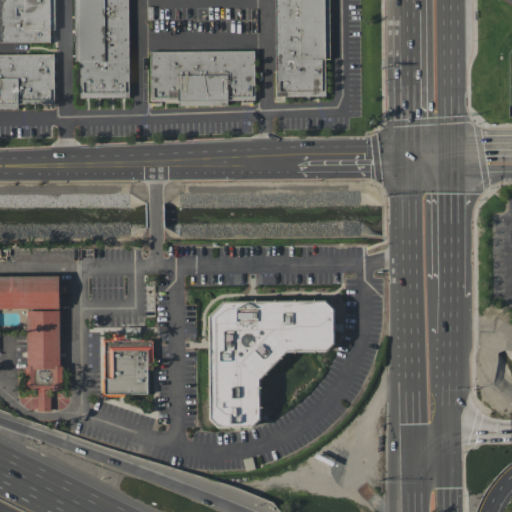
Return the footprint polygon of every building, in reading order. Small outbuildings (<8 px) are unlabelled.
[(0,0),(1,42),(50,42),(50,29),(55,29),(54,0),(0,0)] [(127,0),(128,97),(79,97),(79,61),(74,60),(73,0),(127,0)] [(273,0),(274,97),(325,96),(324,59),(329,59),(328,0),(273,0)] [(149,51),(149,100),(177,100),(177,104),(227,104),(227,100),(254,100),(254,50),(149,51)] [(53,103),(53,54),(0,54),(0,108),(17,108),(17,103),(53,103)] [(0,275),(0,308),(27,308),(27,365),(25,366),(25,384),(35,384),(36,402),(36,410),(50,410),(50,402),(49,390),(62,389),(62,365),(59,365),(59,292),(64,292),(64,286),(59,286),(59,275),(0,275)] [(222,300),(207,317),(207,421),(217,429),(249,428),(258,420),(258,380),(285,352),(325,351),(333,343),(333,309),(324,300),(222,300)] [(106,345),(105,348),(101,348),(101,382),(106,382),(106,387),(122,387),(122,391),(133,391),(133,388),(148,388),(147,367),(149,367),(149,337),(134,337),(134,331),(122,331),(122,337),(110,337),(110,345),(106,345)] [(377,417),(367,406),(340,432),(350,442),(377,417)] [(309,471),(344,450),(337,437),(302,458),(309,471)]
